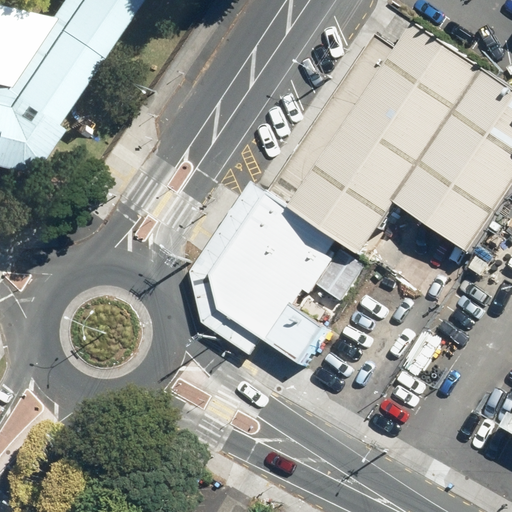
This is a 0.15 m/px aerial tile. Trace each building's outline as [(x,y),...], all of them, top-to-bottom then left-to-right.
[(76,0),(5,103),(0,101),(0,164),(29,171),(61,128),(55,122),(137,0),(76,0)] [(0,101),(5,103),(76,0),(60,0),(50,16),(0,3),(0,101)] [(382,35),(274,194),(344,241),(368,257),(403,205),(478,255),(511,204),(511,85),(423,26),(406,51),(382,35)] [(219,276),(274,194),(266,190),(258,185),(220,240),(196,274),(209,325),(251,353),(257,357),(262,349),(268,340),(227,313),(219,276)] [(268,340),(309,367),(334,329),(300,307),(310,291),(316,295),(340,260),(334,256),(344,241),(274,194),(219,276),(227,313),(268,340)] [(370,265),(346,251),(324,287),(348,301),(370,265)]
